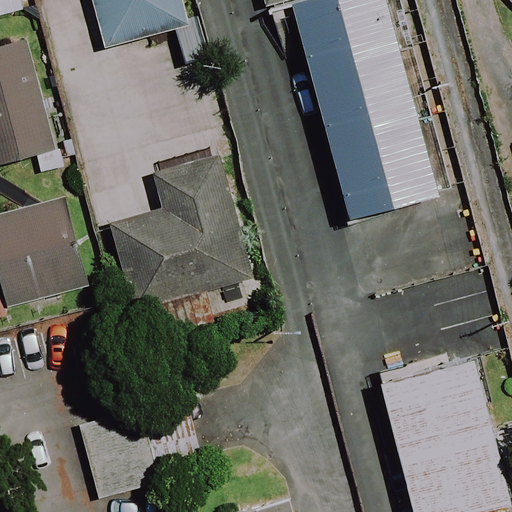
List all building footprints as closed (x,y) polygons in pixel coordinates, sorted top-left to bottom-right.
[(181,0),(96,0),(107,42),(187,22),(181,0)] [(407,0),(297,0),(355,217),(459,190),(407,0)] [(25,47),(0,52),(0,154),(47,144),(25,47)] [(231,181),(115,212),(140,305),(257,274),(231,181)] [(61,201),(0,219),(0,260),(14,306),(86,285),(61,201)] [(511,473),(478,351),(391,376),(428,511),(463,511),(511,498),(511,473)] [(197,476),(178,401),(79,426),(97,501),(197,476)] [(311,511),(309,502),(271,511),(311,511)]
